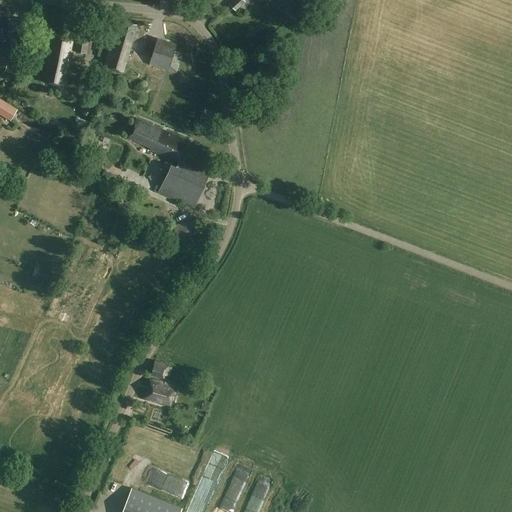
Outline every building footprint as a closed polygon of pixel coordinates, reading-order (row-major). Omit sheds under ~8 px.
[(246,2),(244,0),(233,0),(230,4),(236,11),(246,2)] [(30,20),(10,19),(9,35),(29,35),(30,20)] [(137,25),(122,20),(117,36),(114,40),(112,40),(105,66),(124,72),(137,25)] [(75,38),(52,33),(48,57),(44,81),(64,85),(69,62),(70,62),(75,38)] [(89,35),(79,33),(76,51),(86,53),(89,35)] [(183,52),(155,44),(149,64),(177,72),(183,52)] [(20,65),(8,62),(6,71),(18,74),(20,65)] [(18,109),(0,98),(0,114),(11,121),(18,109)] [(211,116),(203,113),(196,129),(203,133),(211,116)] [(165,131),(137,118),(128,139),(153,150),(153,151),(178,163),(181,157),(189,141),(166,130),(165,131)] [(177,166),(171,164),(158,191),(195,208),(211,171),(181,157),(178,163),(177,166)] [(198,231),(196,221),(174,226),(176,236),(198,231)] [(168,364),(155,361),(151,376),(164,380),(168,364)] [(176,386),(150,378),(144,398),(170,406),(176,386)] [(132,488),(121,511),(180,511),(182,508),(132,488)] [(214,511),(225,511),(228,507),(199,491),(194,501),(214,511)]
